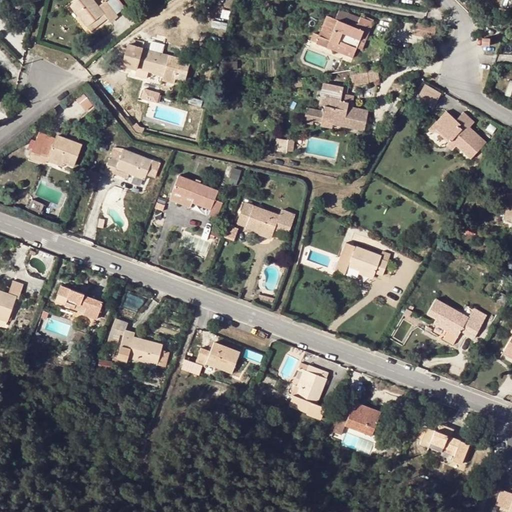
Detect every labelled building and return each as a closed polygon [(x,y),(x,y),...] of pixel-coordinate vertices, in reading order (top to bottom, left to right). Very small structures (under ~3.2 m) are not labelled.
[(108,20),(116,14),(106,1),(99,6),(94,0),(76,0),(70,5),(87,26),(103,13),(107,19),(108,20)] [(107,19),(103,13),(87,26),(91,31),(107,19)] [(361,37),(367,39),(374,22),(361,17),(357,27),(338,20),(322,13),(314,33),(330,40),(356,50),(357,47),(361,37)] [(111,23),(118,17),(116,14),(108,20),(111,23)] [(436,27),(416,23),(414,34),(434,38),(436,27)] [(361,37),(357,47),(363,49),(367,39),(361,37)] [(143,48),(144,42),(133,39),(131,45),(128,44),(122,64),(154,72),(164,75),(163,79),(165,80),(173,81),(175,82),(181,58),(143,48)] [(330,40),(327,48),(352,58),(356,50),(330,40)] [(226,61),(227,82),(240,82),(239,60),(226,61)] [(367,68),(351,71),(353,85),(369,82),(367,68)] [(144,87),(142,97),(158,101),(161,91),(144,87)] [(340,101),(346,102),(349,88),(343,87),(340,101)] [(428,87),(426,90),(419,101),(424,105),(429,109),(438,95),(428,87)] [(88,96),(81,99),(86,109),(93,105),(88,96)] [(320,96),(319,105),(325,106),(327,98),(320,96)] [(388,115),(393,118),(403,100),(398,97),(388,115)] [(458,144),(457,145),(471,159),(486,143),(471,127),(475,123),(464,112),(457,120),(447,111),(437,122),(442,126),(438,130),(447,139),(450,137),(458,144)] [(333,127),(334,123),(344,125),(345,120),(323,115),(322,120),(321,125),(333,127)] [(442,126),(437,122),(430,130),(435,134),(437,132),(446,141),(445,142),(452,150),(457,145),(458,144),(450,137),(447,139),(438,130),(442,126)] [(47,162),(47,161),(49,156),(65,162),(75,165),(82,145),(57,136),(54,142),(38,136),(30,156),(36,159),(47,162)] [(295,140),(289,139),(287,150),(293,151),(295,140)] [(114,174),(116,169),(130,174),(145,180),(148,173),(152,175),(154,169),(159,171),(162,164),(124,150),(120,160),(110,157),(104,173),(113,177),(114,174)] [(65,162),(49,156),(47,161),(63,167),(65,162)] [(128,179),(130,174),(116,169),(114,174),(128,179)] [(179,176),(170,200),(191,208),(193,203),(211,210),(209,215),(217,218),(223,203),(215,200),(218,191),(179,176)] [(158,203),(156,209),(163,211),(165,205),(158,203)] [(276,226),(290,231),(295,215),(282,210),(280,216),(245,203),(238,223),(256,230),(272,236),(274,231),(276,226)] [(238,227),(228,223),(223,236),(233,239),(238,227)] [(215,225),(211,235),(221,239),(225,229),(215,225)] [(274,231),(288,236),(290,231),(276,226),(274,231)] [(272,236),(256,230),(255,233),(271,240),(272,236)] [(352,257),(355,247),(346,243),(342,253),(352,257)] [(360,270),(375,276),(376,272),(384,275),(391,254),(383,252),(381,256),(355,247),(352,257),(342,253),(335,272),(345,275),(349,266),(360,270)] [(375,276),(360,270),(359,273),(373,279),(375,276)] [(17,297),(19,298),(24,284),(13,280),(8,294),(17,297)] [(67,297),(65,305),(75,309),(76,306),(85,309),(83,314),(97,319),(103,303),(84,296),(84,294),(61,286),(58,294),(67,297)] [(0,317),(8,320),(17,297),(8,294),(0,291),(0,317)] [(501,292),(496,300),(504,304),(508,297),(501,292)] [(67,297),(58,294),(56,301),(65,305),(67,297)] [(475,338),(482,325),(470,318),(436,299),(428,313),(437,319),(435,323),(446,329),(459,336),(462,331),(475,338)] [(413,312),(412,311),(409,309),(408,308),(404,315),(409,318),(413,312)] [(470,318),(482,325),(487,316),(475,309),(470,318)] [(114,319),(112,328),(121,330),(126,331),(128,323),(114,319)] [(109,338),(118,340),(121,330),(112,328),(109,338)] [(454,345),(459,336),(446,329),(441,337),(454,345)] [(157,365),(159,359),(161,351),(163,345),(134,337),(135,333),(126,331),(120,351),(124,352),(123,360),(128,361),(128,357),(157,365)] [(41,334),(36,332),(33,341),(42,344),(44,340),(39,338),(41,334)] [(202,348),(196,363),(205,366),(206,363),(232,372),(240,352),(214,342),(211,351),(202,348)] [(167,352),(161,351),(159,359),(165,360),(167,352)] [(302,372),(306,373),(309,365),(301,362),(298,371),(302,372)] [(316,374),(318,368),(309,365),(306,373),(301,387),(297,385),(295,385),(291,394),(293,395),(290,405),(308,413),(307,414),(322,419),(326,408),(316,404),(328,374),(323,372),(321,375),(316,374)] [(306,373),(302,372),(297,385),(301,387),(306,373)] [(350,413),(346,425),(372,435),(382,412),(355,402),(350,413)] [(342,435),(346,425),(350,413),(347,411),(342,423),(337,422),(334,431),(342,435)] [(427,428),(421,443),(442,452),(444,447),(452,451),(450,454),(454,455),(453,460),(462,464),(471,444),(451,436),(454,429),(440,424),(437,431),(427,428)] [(511,508),(511,494),(501,490),(497,503),(510,508),(511,508)]
